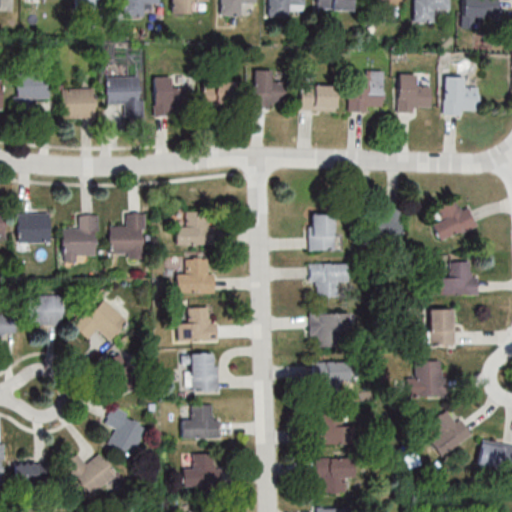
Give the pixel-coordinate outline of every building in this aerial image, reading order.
[(189,13),(190,0),(207,1),(207,0),(170,0),(170,12),(189,13)] [(255,0),(219,0),(219,14),(239,14),(240,2),(255,2),(255,0)] [(267,0),(268,17),(288,16),(288,7),(305,7),(304,0),(267,0)] [(316,0),(317,0),(331,1),(331,10),(352,10),(352,0),(316,0)] [(449,9),(449,0),(412,0),(412,21),(434,21),(434,9),(449,9)] [(462,0),(461,15),(496,16),(497,0),(462,0)] [(271,69),(253,70),(254,106),(268,106),(268,102),(286,102),(286,81),(271,82),(271,69)] [(384,106),(384,94),(368,94),(369,73),(349,72),(348,110),(367,111),(367,105),(384,106)] [(430,74),(397,75),(398,105),(431,104),(430,74)] [(49,97),(49,75),(16,75),(15,95),(13,95),(13,106),(32,107),(32,97),(49,97)] [(139,76),(105,76),(105,103),(123,103),(123,117),(143,117),(143,98),(139,98),(139,76)] [(153,76),(154,103),(183,102),(183,84),(170,84),(170,76),(153,76)] [(462,110),(462,103),(478,102),(478,87),(464,88),(464,76),(443,77),(444,110),(462,110)] [(299,109),(336,110),(336,85),(300,84),(299,109)] [(60,116),(95,115),(94,86),(59,87),(60,116)] [(476,227),(467,204),(458,208),(455,199),(426,210),(438,242),(476,227)] [(368,241),(401,241),(401,210),(368,210),(368,241)] [(49,212),(17,212),(17,242),(49,242),(49,212)] [(175,225),(175,244),(210,244),(210,212),(185,212),(185,225),(175,225)] [(77,262),(77,255),(97,254),(96,214),(78,215),(78,227),(61,227),(62,262),(77,262)] [(143,214),(124,214),(124,227),(108,227),(108,256),(143,256),(143,214)] [(308,214),(308,249),(335,249),(335,214),(308,214)] [(176,292),(214,292),(214,272),(206,272),(206,260),(186,260),(186,273),(176,273),(176,292)] [(439,293),(478,293),(478,272),(470,272),(470,261),(449,261),(449,275),(439,275),(439,293)] [(348,263),(308,263),(308,284),(317,284),(317,296),(338,296),(338,283),(348,283),(348,263)] [(27,324),(61,324),(61,295),(27,295),(27,324)] [(74,326),(88,339),(97,329),(109,340),(128,321),(103,297),(74,326)] [(217,339),(216,317),(207,318),(207,306),(187,307),(187,320),(177,320),(177,340),(217,339)] [(453,308),(428,308),(428,344),(453,344),(453,308)] [(317,337),(317,345),(340,345),(340,335),(349,335),(349,312),(308,312),(308,337),(317,337)] [(114,395),(137,383),(121,352),(98,364),(114,395)] [(184,390),(217,390),(217,352),(188,352),(188,371),(184,371),(184,390)] [(349,360),(313,360),(313,392),(340,392),(340,379),(349,379),(349,360)] [(409,396),(441,395),(441,360),(408,361),(409,396)] [(181,417),(181,437),(216,437),(216,404),(191,404),(191,417),(181,417)] [(127,458),(147,427),(113,405),(102,422),(114,429),(105,443),(127,458)] [(437,435),(428,440),(438,456),(471,435),(452,406),(428,421),(437,435)] [(349,419),(316,419),(316,443),(349,443),(349,419)] [(511,466),(511,445),(481,439),(475,463),(511,471),(511,466)] [(60,467),(90,497),(115,472),(97,453),(85,464),(75,453),(60,467)] [(212,453),(192,453),(192,467),(182,467),(182,485),(219,485),(219,465),(212,465),(212,453)] [(354,457),(315,457),(315,493),(345,493),(345,478),(354,478),(354,457)] [(13,463),(13,484),(45,484),(45,463),(13,463)]
